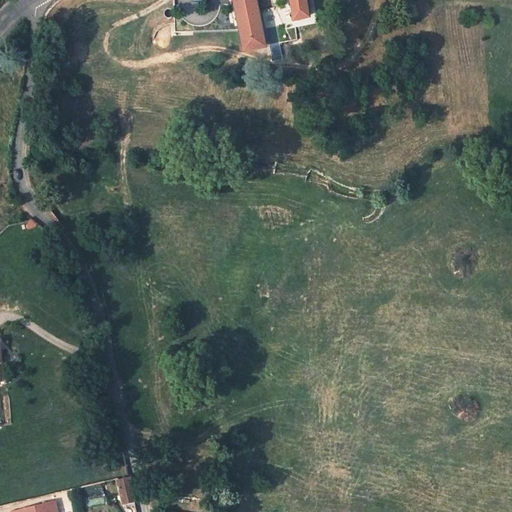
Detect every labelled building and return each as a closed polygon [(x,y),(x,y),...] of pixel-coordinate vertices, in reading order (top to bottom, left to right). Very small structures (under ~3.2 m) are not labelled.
[(220,4),(235,4),(241,30),(244,48),(263,44),(255,0),(290,0),(293,18),(310,14),(309,0),(205,0),(206,5),(220,4)] [(241,30),(235,4),(220,4),(218,14),(213,21),(205,26),(195,26),(187,23),(181,17),(175,17),(176,32),(241,30)] [(123,505),(135,503),(130,478),(119,480),(123,505)] [(38,497),(40,506),(56,502),(54,494),(38,497)] [(57,511),(56,502),(40,506),(13,511),(57,511)]
